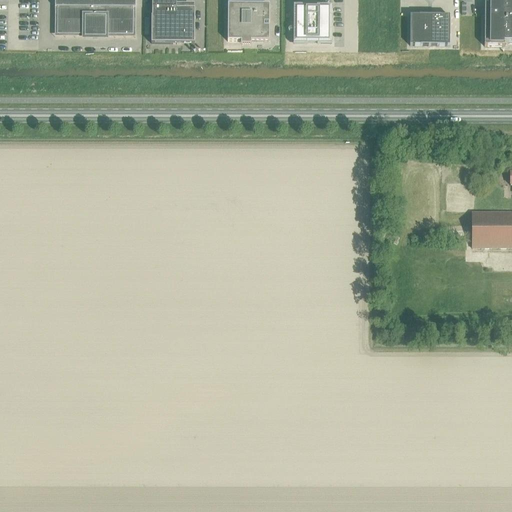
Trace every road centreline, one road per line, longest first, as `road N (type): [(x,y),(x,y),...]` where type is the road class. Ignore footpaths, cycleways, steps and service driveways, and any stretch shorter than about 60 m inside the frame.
road 1 (primary): [(0,119),(511,120)]
road 2 (primary): [(511,112),(0,112)]
